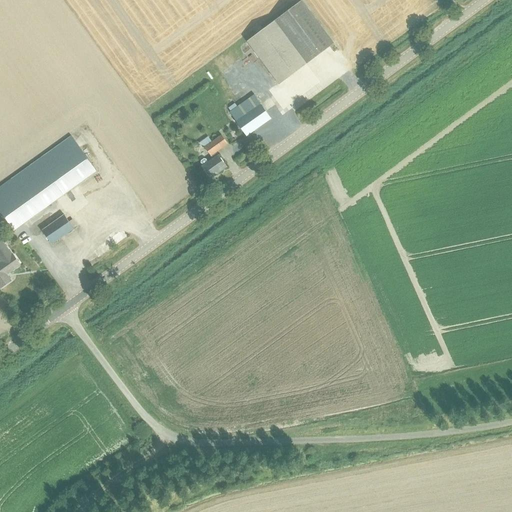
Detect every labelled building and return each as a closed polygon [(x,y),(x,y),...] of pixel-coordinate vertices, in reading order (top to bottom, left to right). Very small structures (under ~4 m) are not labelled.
[(278,84),(305,64),(332,44),(301,3),(275,23),(248,43),(278,84)] [(246,136),(271,119),(254,95),(237,107),(230,112),(246,136)] [(205,144),(213,140),(210,135),(203,140),(205,144)] [(211,156),(216,152),(228,144),(222,135),(204,147),(211,156)] [(0,209),(15,231),(97,171),(72,136),(0,188),(0,209)] [(213,159),(208,162),(206,159),(204,159),(201,161),(201,163),(203,165),(202,166),(210,179),(227,167),(218,155),(216,152),(211,156),(213,159)] [(52,245),(74,230),(64,216),(42,231),(52,245)] [(12,256),(2,243),(0,244),(0,260),(2,263),(0,264),(0,288),(1,289),(11,281),(6,275),(20,265),(13,255),(12,256)]
